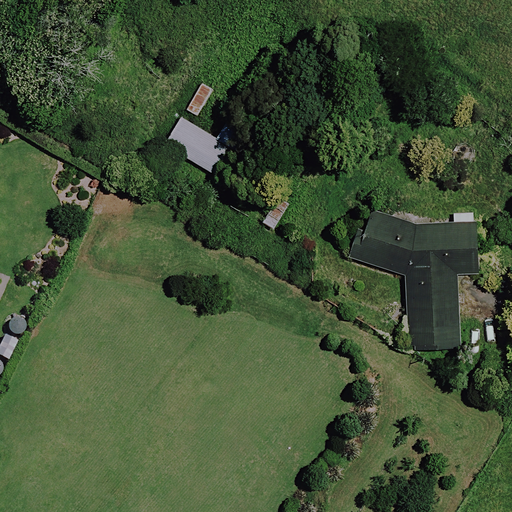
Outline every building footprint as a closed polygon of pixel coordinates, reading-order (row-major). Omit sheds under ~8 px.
[(177,60),(157,46),(150,57),(170,71),(177,60)] [(213,91),(201,84),(187,112),(199,118),(213,91)] [(233,149),(183,119),(167,146),(217,176),(233,149)] [(484,220),(371,213),(364,230),(358,228),(345,262),(404,275),(399,354),(460,358),(464,282),(480,283),(484,220)] [(25,319),(13,315),(7,333),(19,338),(25,319)]
